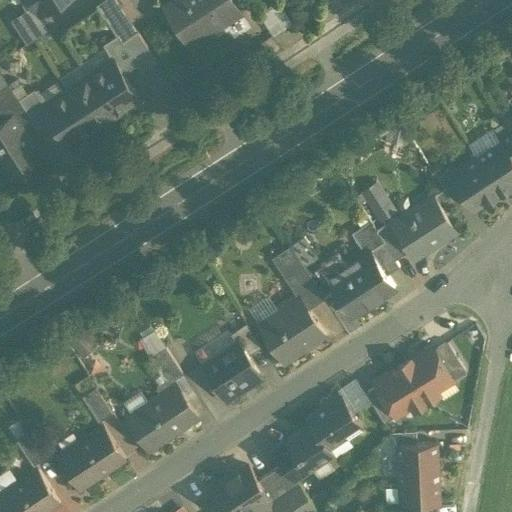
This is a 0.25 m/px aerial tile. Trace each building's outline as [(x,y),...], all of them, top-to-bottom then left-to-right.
[(54,0),(35,0),(41,9),(54,0)] [(173,0),(169,3),(190,37),(206,26),(204,23),(221,12),(223,16),(238,6),(234,0),(173,0)] [(279,0),(276,0),(269,5),(279,20),(288,13),(279,0)] [(269,5),(258,12),(272,32),(282,26),(279,20),(269,5)] [(288,13),(279,20),(282,26),(292,19),(288,13)] [(156,59),(137,29),(122,38),(122,39),(137,62),(136,63),(141,69),(156,59)] [(118,32),(103,42),(113,57),(114,57),(123,71),(136,63),(137,62),(122,39),(122,38),(118,32)] [(123,71),(114,57),(113,57),(90,72),(115,112),(119,109),(120,106),(138,95),(123,71)] [(90,72),(67,87),(92,127),(102,120),(103,117),(108,114),(111,114),(115,112),(90,72)] [(9,82),(0,87),(0,101),(1,101),(9,114),(12,112),(19,123),(20,123),(31,116),(18,96),(9,82)] [(34,86),(18,96),(31,116),(38,126),(52,117),(43,102),(44,102),(34,86)] [(44,102),(43,102),(52,117),(67,140),(86,129),(88,129),(92,127),(67,87),(44,102)] [(9,114),(0,119),(0,153),(13,173),(41,155),(20,123),(19,123),(12,112),(9,114)] [(511,128),(510,126),(497,135),(499,138),(500,137),(511,155),(511,128)] [(499,138),(476,153),(498,188),(511,179),(511,155),(500,137),(499,138)] [(452,168),(451,169),(465,191),(474,204),(498,188),(476,153),(452,168)] [(465,191),(451,169),(452,168),(449,164),(436,173),(453,199),(465,191)] [(383,217),(401,205),(382,176),(364,187),(383,217)] [(394,218),(392,219),(410,246),(414,252),(453,228),(431,194),(394,218)] [(392,216),(375,226),(376,228),(395,256),(410,246),(392,219),(394,218),(392,216)] [(368,248),(369,247),(386,272),(399,263),(395,256),(376,228),(375,226),(373,223),(358,233),(368,248)] [(369,251),(348,265),(338,250),(320,262),(328,274),(352,311),(394,284),(386,272),(369,247),(368,248),(367,248),(369,251)] [(324,294),(303,263),(285,275),(294,289),(296,288),(307,305),(324,294)] [(294,289),(256,314),(255,312),(254,313),(283,357),(324,330),(307,305),(296,288),(294,289)] [(260,343),(245,321),(230,330),(235,339),(237,338),(247,352),(260,343)] [(90,352),(101,339),(85,327),(75,340),(90,352)] [(235,339),(202,361),(225,395),(249,379),(248,376),(258,370),(247,352),(237,338),(235,339)] [(466,368),(447,338),(434,346),(449,370),(448,370),(452,377),(466,368)] [(432,342),(403,359),(426,396),(439,389),(433,380),(448,370),(449,370),(434,346),(432,342)] [(183,372),(166,345),(150,356),(167,382),(183,372)] [(403,359),(375,377),(377,382),(392,405),(393,405),(408,395),(413,404),(426,396),(403,359)] [(356,375),(338,387),(341,392),(347,401),(352,398),(365,389),(356,375)] [(392,405),(377,382),(365,389),(370,397),(384,419),(397,411),(393,405),(392,405)] [(174,383),(130,412),(151,444),(195,416),(174,383)] [(112,410),(96,385),(82,393),(99,418),(112,410)] [(365,389),(352,398),(357,405),(370,397),(365,389)] [(341,392),(307,414),(312,420),(328,443),(346,431),(348,435),(361,426),(359,422),(360,422),(347,401),(341,392)] [(312,420),(274,445),(284,460),(294,475),(295,475),(332,450),(328,443),(312,420)] [(103,423),(59,451),(64,457),(63,460),(66,465),(69,466),(81,483),(110,464),(112,466),(126,457),(103,423)] [(30,428),(17,436),(33,461),(46,453),(30,428)] [(416,428),(391,430),(396,441),(416,440),(416,428)] [(416,440),(396,441),(398,502),(441,500),(437,439),(416,440)] [(294,475),(284,460),(271,468),(286,490),(299,481),(295,475),(294,475)] [(249,462),(210,488),(225,511),(238,511),(268,493),(258,477),(249,462)] [(37,466),(0,490),(0,508),(1,509),(3,510),(5,511),(36,511),(44,507),(46,509),(60,500),(37,466)] [(286,490),(271,468),(258,477),(268,493),(272,500),(286,490)] [(303,511),(315,505),(300,481),(299,481),(286,490),(299,511),(303,511)] [(299,511),(286,490),(272,500),(280,511),(279,511),(299,511)] [(268,493),(238,511),(279,511),(280,511),(272,500),(268,493)]
